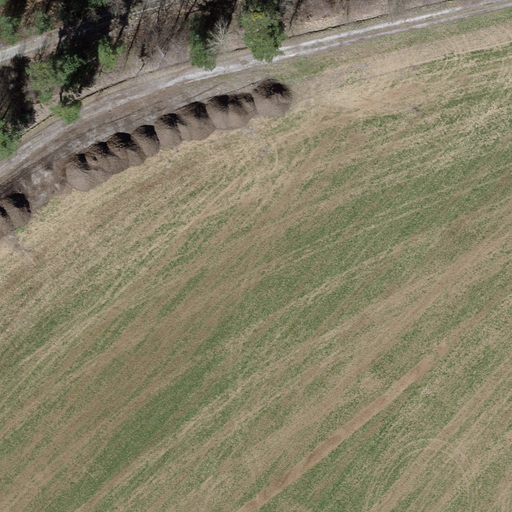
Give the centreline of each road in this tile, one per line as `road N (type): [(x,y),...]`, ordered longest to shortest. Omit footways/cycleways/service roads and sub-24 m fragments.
road 1 (track): [(0,170),(58,126),(123,94),(511,1)]
road 2 (track): [(205,0),(0,61)]
